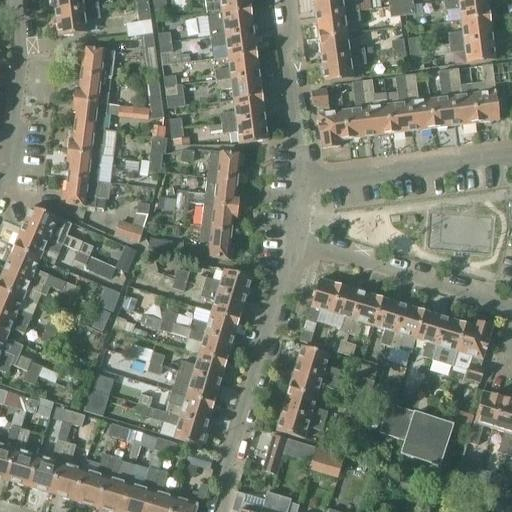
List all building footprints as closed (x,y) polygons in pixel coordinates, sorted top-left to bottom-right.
[(53,0),(55,15),(99,9),(98,0),(53,0)] [(166,0),(154,2),(155,11),(167,10),(166,0)] [(250,0),(205,0),(207,17),(222,15),(251,11),(250,0)] [(343,0),(313,0),(316,18),(359,12),(358,3),(344,4),(343,0)] [(371,1),(372,9),(381,8),(380,0),(371,1)] [(389,0),(390,8),(402,7),(401,0),(389,0)] [(487,0),(457,0),(443,2),(445,12),(459,10),(461,22),(490,18),(487,0)] [(128,37),(141,36),(152,34),(148,3),(137,4),(139,23),(127,25),(128,37)] [(414,5),(402,7),(404,17),(415,15),(414,5)] [(404,17),(402,7),(390,8),(392,18),(404,17)] [(99,9),(55,15),(58,37),(88,34),(86,20),(101,18),(99,9)] [(222,15),(207,17),(210,38),(254,33),(251,11),(222,15)] [(359,12),(316,18),(319,40),(348,36),(347,24),(360,22),(359,12)] [(462,33),(448,35),(449,45),(493,39),(490,18),(461,22),(462,33)] [(159,45),(171,43),(170,33),(158,35),(159,45)] [(254,33),(210,38),(213,61),(228,59),(257,55),(254,33)] [(157,71),(152,34),(141,36),(142,47),(141,47),(144,73),(157,71)] [(348,36),(319,40),(321,61),(365,56),(364,46),(350,47),(348,36)] [(408,40),(410,50),(421,48),(420,39),(408,40)] [(422,48),(410,50),(411,60),(423,59),(423,60),(451,56),(451,55),(465,53),(467,65),(496,61),(493,39),(449,45),(449,46),(422,49),(422,48)] [(392,42),(393,52),(405,51),(404,41),(392,42)] [(172,53),(171,43),(159,45),(161,55),(172,53)] [(81,49),(80,60),(84,61),(82,76),(111,79),(114,53),(81,49)] [(406,60),(405,51),(393,52),(394,62),(406,60)] [(230,70),(215,72),(216,82),(260,76),(257,55),(228,59),(230,70)] [(189,56),(173,58),(174,65),(190,63),(189,56)] [(365,56),(321,61),(324,83),(354,79),(352,67),(366,65),(365,56)] [(485,93),(474,95),(478,125),(499,122),(492,67),(482,68),(485,93)] [(459,71),(448,72),(456,127),(478,125),(474,95),(462,96),(459,71)] [(442,99),(430,101),(434,130),(456,127),(448,72),(439,73),(442,99)] [(76,90),(75,101),(108,105),(111,79),(82,76),(80,91),(76,90)] [(164,78),(165,88),(177,86),(175,76),(164,78)] [(260,76),(216,82),(218,92),(232,90),(234,101),(263,98),(260,76)] [(415,76),(405,77),(412,133),(434,130),(430,101),(419,102),(415,76)] [(399,105),(387,106),(391,136),(412,133),(405,77),(396,79),(399,105)] [(146,83),(150,110),(162,109),(158,81),(146,83)] [(372,82),(362,83),(369,139),(391,136),(387,106),(376,108),(372,82)] [(356,110),(344,112),(348,141),(369,139),(362,83),(353,84),(356,110)] [(177,86),(165,88),(166,98),(178,96),(177,86)] [(326,91),(311,93),(313,108),(316,107),(319,125),(317,125),(319,134),(320,134),(322,151),(340,148),(339,143),(348,141),(344,112),(329,114),(326,91)] [(235,113),(221,115),(222,125),(266,119),(263,98),(234,101),(235,113)] [(133,99),(132,109),(144,110),(145,101),(133,99)] [(75,101),(73,112),(77,112),(75,127),(104,131),(105,127),(106,116),(118,117),(117,118),(148,122),(149,111),(144,110),(132,109),(108,106),(108,105),(75,101)] [(163,119),(162,109),(150,110),(151,121),(163,119)] [(266,119),(222,125),(223,135),(238,133),(239,145),(264,142),(269,141),(266,119)] [(170,131),(182,129),(181,120),(169,122),(170,131)] [(223,134),(222,127),(222,126),(209,128),(210,136),(223,134)] [(70,142),(68,153),(101,157),(104,133),(104,131),(75,127),(74,142),(70,142)] [(153,127),(151,137),(164,138),(166,128),(153,127)] [(182,129),(170,131),(171,141),(173,141),(174,147),(179,147),(190,147),(189,139),(184,140),(182,129)] [(165,156),(166,140),(152,139),(149,163),(161,164),(162,156),(165,156)] [(182,152),(181,162),(193,163),(194,153),(182,152)] [(211,152),(207,178),(237,182),(239,167),(243,168),(244,156),(211,152)] [(68,153),(67,163),(71,164),(69,179),(98,182),(101,157),(68,153)] [(148,173),(160,175),(161,164),(149,163),(148,173)] [(177,192),(176,201),(189,203),(188,204),(204,205),(204,204),(238,209),(240,198),(235,197),(237,182),(207,178),(207,180),(205,195),(192,194),(177,192)] [(63,193),(61,205),(95,209),(105,210),(106,201),(96,199),(98,182),(69,179),(67,194),(63,193)] [(176,201),(160,200),(159,212),(187,215),(188,204),(189,203),(176,201)] [(150,204),(139,202),(137,214),(147,215),(149,215),(150,204)] [(204,205),(202,226),(201,231),(231,234),(233,219),(237,219),(238,209),(204,204),(204,205)] [(31,208),(23,228),(63,245),(62,246),(78,253),(82,243),(66,236),(67,236),(71,225),(58,219),(40,212),(31,208)] [(123,225),(118,238),(138,244),(142,231),(123,224),(123,225)] [(23,228),(14,248),(41,259),(45,249),(59,254),(62,246),(63,245),(23,228)] [(201,231),(198,257),(208,258),(208,259),(232,261),(233,249),(229,249),(231,234),(201,231)] [(171,242),(171,243),(150,239),(148,250),(182,255),(183,244),(171,242)] [(83,243),(80,252),(90,256),(94,247),(83,243)] [(14,248),(5,269),(46,285),(61,292),(65,283),(36,271),(36,270),(41,259),(14,248)] [(134,263),(137,255),(125,250),(122,258),(134,263)] [(90,256),(80,252),(76,261),(87,265),(90,256)] [(154,258),(153,256),(143,257),(137,265),(136,265),(136,267),(157,274),(158,273),(156,264),(154,258)] [(88,270),(110,279),(114,270),(92,261),(88,270)] [(5,269),(0,281),(0,289),(24,299),(28,289),(42,295),(46,285),(5,269)] [(178,270),(175,280),(187,283),(189,274),(178,270)] [(206,279),(204,288),(245,301),(252,279),(251,279),(224,271),(220,283),(206,279)] [(184,293),(187,283),(175,280),(172,289),(184,293)] [(319,280),(300,342),(309,345),(310,345),(320,312),(331,315),(340,287),(319,280)] [(62,292),(73,296),(80,299),(83,292),(76,289),(77,287),(66,283),(62,292)] [(340,287),(331,315),(343,319),(339,333),(349,336),(361,293),(340,287)] [(204,288),(201,298),(214,302),(211,313),(239,322),(245,301),(204,288)] [(0,289),(0,313),(29,325),(31,320),(32,316),(19,311),(24,299),(0,289)] [(80,299),(73,296),(62,292),(58,301),(69,305),(73,298),(79,301),(80,299)] [(361,293),(349,336),(358,338),(362,324),(373,328),(382,299),(361,293)] [(137,301),(125,297),(121,308),(133,313),(137,301)] [(382,299),(373,328),(385,331),(384,334),(383,337),(380,345),(390,348),(394,337),(403,306),(382,299)] [(394,337),(390,348),(400,351),(411,354),(412,353),(415,340),(416,337),(424,312),(403,306),(394,337)] [(165,312),(163,321),(174,325),(177,316),(165,312)] [(416,337),(415,340),(427,344),(423,356),(423,358),(432,361),(439,337),(445,319),(424,312),(416,337)] [(0,313),(0,337),(6,341),(8,337),(11,329),(25,334),(28,327),(29,325),(0,313)] [(194,320),(191,330),(214,337),(233,342),(234,337),(239,322),(211,313),(207,325),(194,320)] [(140,325),(144,326),(144,327),(160,331),(163,321),(142,316),(140,325)] [(117,319),(113,329),(123,332),(126,323),(126,322),(117,319)] [(439,337),(432,361),(442,364),(453,367),(454,365),(457,354),(462,337),(466,325),(445,319),(439,337)] [(96,320),(92,328),(102,333),(106,324),(96,320)] [(171,335),(174,325),(163,321),(160,331),(171,335)] [(454,365),(453,367),(468,372),(466,380),(480,385),(485,370),(481,369),(486,353),(488,354),(490,347),(491,344),(489,343),(491,337),(494,328),(477,322),(475,328),(467,326),(466,325),(462,337),(457,354),(454,365)] [(45,332),(56,337),(60,328),(49,323),(45,332)] [(174,325),(171,335),(188,340),(189,337),(191,330),(174,325)] [(188,340),(185,351),(198,355),(227,364),(233,342),(214,337),(191,330),(189,337),(188,340)] [(45,332),(41,341),(52,346),(56,337),(45,332)] [(0,360),(12,366),(15,367),(23,348),(6,341),(0,337),(0,360)] [(336,341),(333,352),(343,356),(346,344),(336,341)] [(355,347),(346,344),(343,356),(352,358),(355,347)] [(300,348),(294,369),(336,382),(339,372),(326,368),(329,357),(300,348)] [(378,353),(374,365),(384,368),(388,356),(378,353)] [(152,355),(149,364),(161,367),(163,358),(152,355)] [(181,363),(178,372),(220,385),(227,364),(198,355),(195,366),(181,363)] [(0,360),(0,372),(8,375),(12,366),(0,360)] [(143,373),(145,366),(134,362),(132,371),(143,375),(143,373)] [(31,364),(27,373),(38,377),(39,377),(42,368),(31,364)] [(161,367),(149,364),(146,374),(158,377),(161,367)] [(294,369),(288,390),(316,399),(320,387),(333,392),(336,382),(294,369)] [(178,372),(172,393),(186,398),(214,406),(220,385),(178,372)] [(35,386),(38,377),(27,373),(23,382),(34,387),(35,386)] [(362,379),(360,389),(371,392),(374,383),(362,379)] [(379,386),(376,397),(385,400),(389,389),(379,386)] [(371,392),(360,389),(357,398),(368,402),(371,392)] [(288,390),(282,411),(324,423),(327,414),(313,410),(316,399),(288,390)] [(482,393),(467,444),(477,447),(483,427),(493,430),(503,399),(483,393),(482,393)] [(98,416),(104,397),(91,394),(87,408),(85,407),(84,412),(98,416)] [(140,395),(137,405),(149,409),(150,408),(152,399),(140,395)] [(417,410),(421,399),(411,396),(408,407),(417,410)] [(26,412),(30,401),(20,398),(16,409),(26,412)] [(166,412),(166,414),(208,426),(214,406),(186,398),(183,408),(168,404),(166,412)] [(431,402),(421,399),(417,410),(427,413),(431,402)] [(511,401),(503,399),(493,430),(504,433),(497,453),(507,456),(511,439),(511,401)] [(30,401),(26,412),(36,415),(39,404),(30,401)] [(137,405),(134,415),(176,427),(172,439),(202,448),(208,426),(166,414),(149,409),(137,405)] [(388,407),(383,424),(390,426),(386,436),(405,442),(401,456),(439,468),(452,427),(388,407)] [(282,411),(275,432),(304,441),(307,429),(321,434),(324,423),(282,411)] [(72,426),(75,415),(66,412),(62,423),(72,426)] [(473,417),(456,412),(452,426),(469,431),(473,417)] [(84,418),(75,415),(72,426),(81,429),(84,418)] [(354,422),(352,432),(363,435),(366,425),(354,422)] [(118,440),(121,429),(112,426),(109,438),(118,440)] [(0,446),(0,478),(6,480),(21,431),(11,428),(5,448),(0,446)] [(131,431),(121,429),(118,440),(127,443),(131,431)] [(21,431),(6,480),(28,487),(37,456),(24,452),(30,433),(21,431)] [(363,435),(352,432),(349,442),(360,445),(363,435)] [(274,437),(263,473),(277,478),(288,441),(274,437)] [(158,472),(164,454),(167,442),(158,439),(154,451),(149,470),(158,472)] [(37,456),(28,487),(52,494),(67,444),(57,441),(51,460),(37,456)] [(177,445),(167,442),(164,454),(173,457),(177,445)] [(67,444),(52,494),(75,501),(84,471),(69,467),(76,447),(67,444)] [(340,478),(346,458),(316,449),(311,468),(340,478)] [(213,458),(189,451),(186,464),(210,471),(213,458)] [(84,471),(75,501),(97,508),(112,458),(103,455),(97,475),(84,471)] [(112,458),(97,508),(110,511),(120,511),(129,485),(135,467),(121,462),(121,461),(112,458)] [(377,468),(386,471),(388,472),(391,463),(380,459),(377,468)] [(256,463),(247,460),(244,468),(254,471),(256,463)] [(129,485),(120,511),(146,511),(158,472),(149,470),(149,471),(135,467),(129,485)] [(158,472),(146,511),(170,511),(175,499),(162,495),(161,495),(167,475),(158,472)] [(390,472),(385,483),(395,488),(400,477),(390,472)] [(479,473),(478,481),(484,482),(486,475),(479,473)] [(496,488),(500,477),(491,475),(487,486),(496,488)] [(428,484),(401,476),(397,488),(424,497),(428,484)] [(510,481),(500,477),(496,488),(506,492),(510,481)] [(175,499),(170,511),(196,511),(198,507),(202,509),(209,487),(201,485),(198,495),(193,493),(190,503),(175,499)] [(273,511),(274,509),(263,506),(262,509),(242,503),(244,496),(236,493),(231,511),(232,511),(273,511)] [(297,511),(299,507),(290,504),(291,502),(289,501),(289,503),(272,497),(272,496),(266,494),(263,506),(274,509),(273,511),(297,511)]
